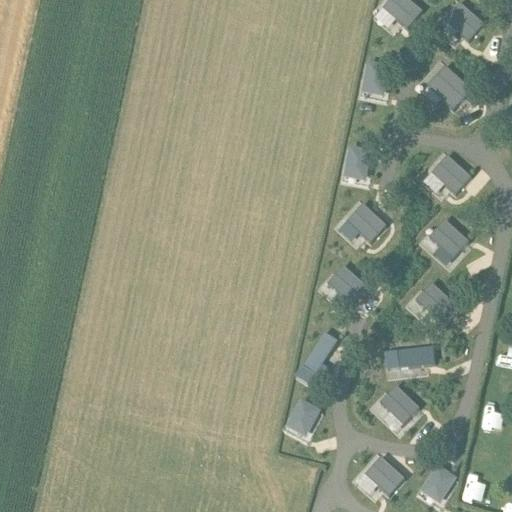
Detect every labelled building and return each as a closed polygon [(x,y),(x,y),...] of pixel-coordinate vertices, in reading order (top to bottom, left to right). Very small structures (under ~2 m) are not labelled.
[(405,0),(393,0),(383,13),(407,33),(423,15),(405,0)] [(461,7),(445,25),(469,45),(485,28),(461,7)] [(368,65),(363,97),(385,101),(391,70),(368,65)] [(446,70),(428,91),(454,115),(473,94),(446,70)] [(350,151),(344,182),(366,186),(373,154),(350,151)] [(448,160),(432,178),(456,199),(472,181),(448,160)] [(363,208),(348,226),(371,247),(388,230),(363,208)] [(446,224),(430,241),(454,263),(470,245),(446,224)] [(343,270),(328,287),(352,309),(368,291),(343,270)] [(432,286),(416,304),(441,326),(456,309),(432,286)] [(325,336),(296,380),(310,389),(339,345),(325,336)] [(385,356),(387,374),(436,368),(434,350),(385,356)] [(397,390),(381,407),(403,429),(420,412),(397,390)] [(301,403),(287,432),(307,442),(322,415),(301,403)] [(381,462),(366,479),(389,500),(406,483),(381,462)] [(439,470),(422,496),(440,509),(458,482),(439,470)]
